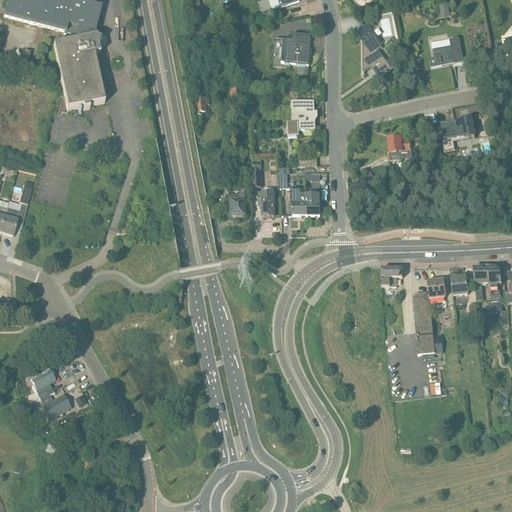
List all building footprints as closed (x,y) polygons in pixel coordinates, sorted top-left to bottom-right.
[(10,0),(9,7),(6,17),(68,33),(70,26),(80,29),(76,42),(56,46),(71,112),(84,109),(85,112),(91,111),(90,108),(106,105),(95,56),(101,55),(99,46),(102,42),(98,39),(97,34),(97,33),(97,32),(104,8),(85,3),(86,0),(10,0)] [(194,17),(201,15),(198,0),(191,2),(194,17)] [(300,4),(298,0),(277,0),(281,10),(300,4)] [(439,1),(441,12),(449,11),(447,0),(439,1)] [(392,70),(395,67),(391,60),(387,63),(379,52),(383,49),(375,38),(365,45),(364,45),(363,15),(363,76),(364,75),(364,73),(371,68),(379,78),(377,79),(377,80),(379,79),(385,86),(396,78),(391,71),(392,70)] [(310,51),(311,37),(291,36),(291,42),(283,41),(281,61),(281,66),(309,67),(310,55),(310,51)] [(463,64),(459,39),(449,41),(431,44),(433,51),(434,59),(439,58),(441,65),(453,63),(454,65),(463,64)] [(506,56),(511,54),(511,39),(503,41),(506,56)] [(232,107),(244,107),(244,91),(232,91),(232,107)] [(204,98),(204,94),(196,95),(197,117),(203,116),(202,113),(207,113),(206,98),(204,98)] [(315,132),(314,103),(291,104),(292,125),(287,125),(288,139),(297,139),(297,133),(315,132)] [(475,140),(471,121),(441,127),(445,143),(464,139),(465,142),(475,140)] [(400,144),(400,140),(389,142),(390,149),(387,149),(388,164),(401,162),(401,158),(411,157),(409,143),(400,144)] [(299,169),(318,167),(317,158),(298,159),(299,169)] [(280,191),(288,191),(288,189),(287,170),(279,171),(280,191)] [(252,190),(262,189),(261,172),(251,172),(252,190)] [(369,174),(358,180),(363,189),(375,183),(369,174)] [(306,182),(321,183),(321,175),(306,175),(306,182)] [(16,185),(12,200),(19,202),(23,187),(16,185)] [(20,205),(28,207),(32,191),(24,189),(20,205)] [(404,199),(412,205),(419,197),(411,191),(404,199)] [(306,205),(305,195),(301,195),(301,193),(290,193),(292,218),(306,218),(306,205)] [(274,218),(274,195),(259,195),(259,208),(262,208),(262,219),(274,218)] [(306,205),(306,218),(320,218),(320,195),(305,195),(306,205)] [(246,219),(245,196),(225,196),(225,209),(231,209),(231,219),(246,219)] [(4,219),(0,235),(13,238),(17,224),(23,226),(27,208),(21,207),(20,214),(7,210),(4,219)] [(482,287),(489,287),(488,269),(473,269),(474,287),(475,287),(476,302),(483,301),(482,287)] [(488,269),(489,287),(491,304),(499,303),(502,301),(501,293),(498,294),(497,287),(501,286),(500,269),(488,269)] [(381,290),(397,289),(397,280),(402,280),(402,270),(381,271),(381,290)] [(453,299),(468,297),(466,279),(451,281),(453,299)] [(443,282),(428,284),(429,296),(430,301),(445,299),(443,282)] [(429,296),(412,298),(418,358),(435,355),(433,337),(430,301),(429,296)] [(471,320),(478,319),(477,305),(470,306),(471,320)] [(58,350),(60,349),(67,332),(59,329),(53,346),(54,349),(58,350)] [(441,337),(433,337),(435,355),(443,355),(441,337)] [(50,397),(47,393),(39,397),(42,402),(50,397)] [(86,396),(77,400),(80,409),(89,405),(86,396)] [(50,397),(42,402),(44,407),(52,402),(50,397)] [(69,423),(76,419),(73,414),(66,418),(69,423)]
